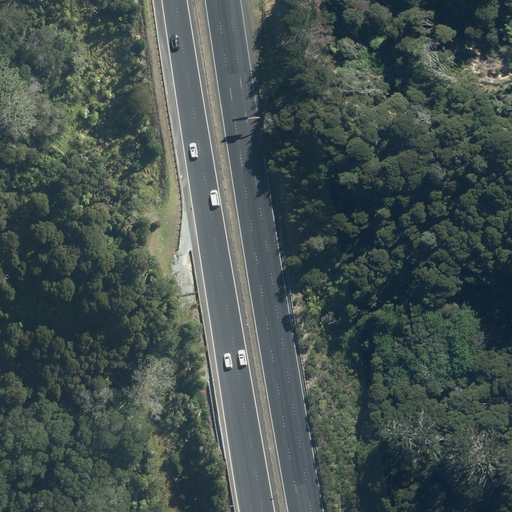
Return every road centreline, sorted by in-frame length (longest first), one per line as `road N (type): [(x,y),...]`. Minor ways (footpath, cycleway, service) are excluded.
road 1 (motorway): [(261,511),(177,0)]
road 2 (motorway): [(229,0),(310,511)]
road 3 (track): [(204,177),(186,246),(187,321)]
